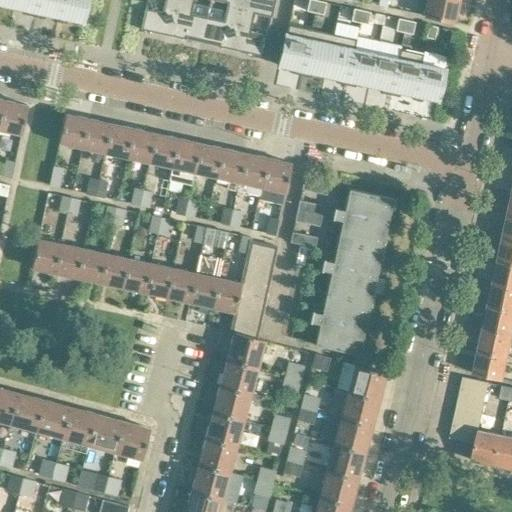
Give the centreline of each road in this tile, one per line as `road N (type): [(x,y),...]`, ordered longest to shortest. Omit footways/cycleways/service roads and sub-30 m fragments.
road 1 (residential): [(465,165),(0,62)]
road 2 (residential): [(382,511),(465,165)]
road 3 (residential): [(145,511),(168,420),(154,403),(171,333)]
